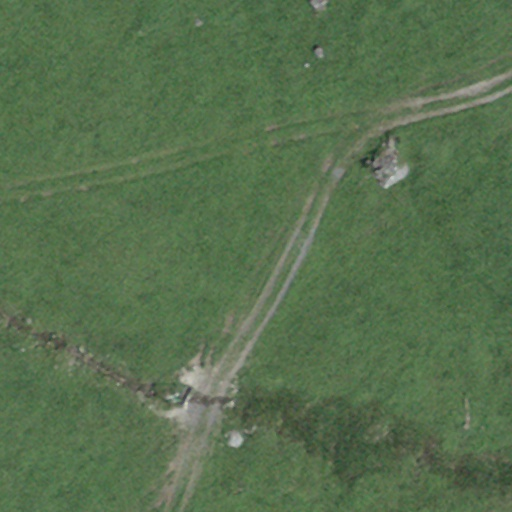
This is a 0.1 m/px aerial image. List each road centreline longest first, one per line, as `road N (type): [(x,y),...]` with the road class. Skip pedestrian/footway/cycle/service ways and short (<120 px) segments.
road 1 (track): [(511,81),(479,102),(362,135),(327,174),(229,376)]
road 2 (track): [(229,376),(174,511)]
